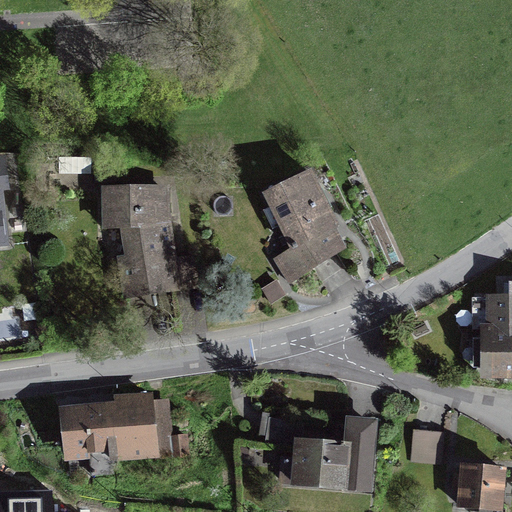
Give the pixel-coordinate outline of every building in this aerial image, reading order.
[(268,192),(293,243),(291,244),(293,248),(277,258),(291,281),(338,246),(331,230),(336,227),(309,172),(268,192)] [(105,216),(122,216),(124,227),(128,258),(121,260),(127,297),(172,290),(167,262),(166,254),(173,253),(169,224),(165,225),(164,215),(163,189),(105,190),(105,216)] [(511,283),(510,284),(510,296),(488,296),(488,314),(488,329),(484,329),(484,371),(504,371),(504,374),(511,374),(511,283)] [(65,410),(66,421),(151,416),(149,396),(115,398),(116,410),(98,411),(98,407),(65,410)] [(110,447),(154,443),(151,416),(66,421),(69,453),(71,475),(113,471),(110,447)] [(371,470),(374,427),(348,425),(346,447),(298,443),(297,460),(284,459),(282,481),(302,483),(343,486),(367,488),(368,470),(371,470)] [(445,433),(416,430),(414,460),(443,463),(445,433)] [(169,437),(171,458),(188,456),(186,436),(169,437)] [(503,469),(462,466),(462,475),(454,475),(453,486),(461,486),(459,506),(500,509),(503,469)] [(51,511),(51,492),(21,492),(21,498),(0,498),(0,511),(51,511)]
